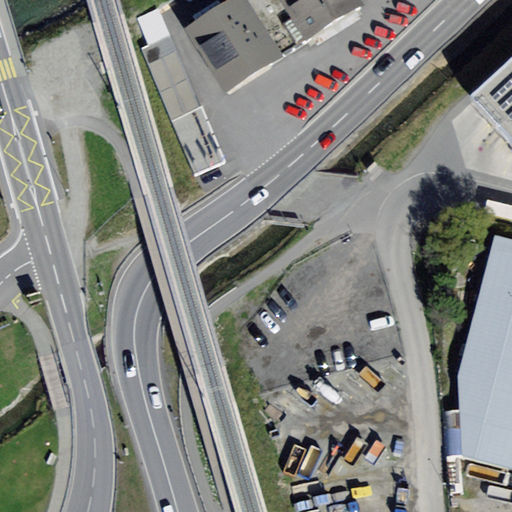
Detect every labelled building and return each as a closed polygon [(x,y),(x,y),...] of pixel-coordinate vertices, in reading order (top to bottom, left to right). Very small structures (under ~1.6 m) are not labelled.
[(229,0),(184,29),(226,93),(284,56),(282,53),(247,0),(229,0)] [(279,0),(247,0),(282,53),(305,39),(279,0)] [(279,0),(305,39),(306,41),(363,4),(360,0),(279,0)] [(146,44),(193,173),(223,162),(175,33),(146,44)] [(511,66),(471,103),(478,111),(511,146),(511,66)] [(511,471),(511,240),(495,236),(456,383),(463,459),(511,471)]
